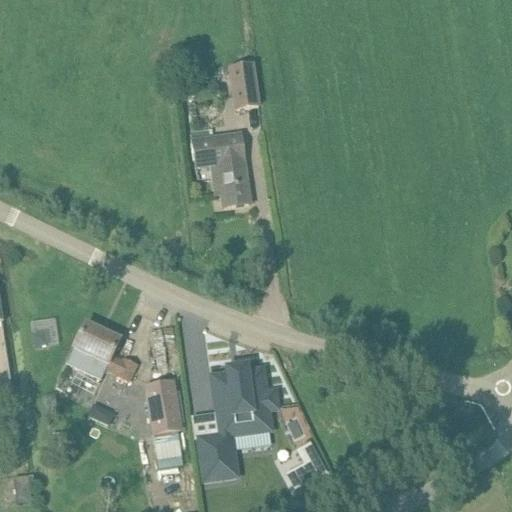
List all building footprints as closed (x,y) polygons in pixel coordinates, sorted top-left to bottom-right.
[(253,67),(227,71),(233,115),(258,112),(259,111),(254,76),(253,67)] [(239,138),(191,146),(195,171),(196,171),(195,167),(211,164),(216,199),(221,198),(223,211),(248,207),(242,164),(243,164),(239,138)] [(119,343),(84,327),(73,351),(65,368),(100,383),(105,372),(113,376),(112,378),(127,385),(136,367),(123,361),(122,364),(111,359),(119,343)] [(216,416),(194,420),(197,442),(203,485),(235,480),(229,439),(269,434),(266,413),(276,412),(273,396),(264,397),(260,373),(245,375),(244,371),(226,373),(227,378),(211,380),(216,416)] [(172,388),(146,392),(153,438),(179,434),(178,431),(173,395),(172,388)] [(93,407),(87,419),(108,429),(114,417),(93,407)] [(305,468),(287,478),(294,492),(324,476),(308,448),(298,454),(305,468)] [(16,507),(30,505),(29,490),(33,489),(32,478),(12,482),(16,507)]
